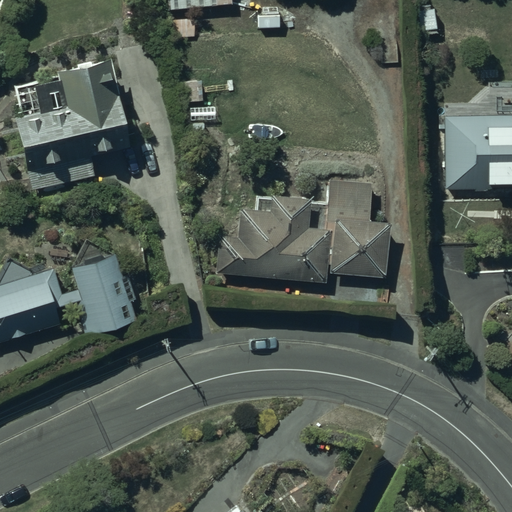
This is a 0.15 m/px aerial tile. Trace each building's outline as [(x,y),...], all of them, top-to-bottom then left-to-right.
[(165,0),(168,14),(251,4),(250,0),(165,0)] [(13,92),(21,126),(13,128),(30,194),(91,180),(87,161),(127,152),(106,72),(56,83),(13,92)] [(511,121),(443,122),(443,192),(511,191),(511,121)] [(213,279),(323,285),(324,270),(329,270),(328,279),(385,282),(388,230),(366,229),(369,187),(326,184),(323,236),(306,235),(307,206),(269,204),(268,219),(238,218),(236,242),(215,241),(213,279)] [(0,344),(59,327),(55,315),(73,310),(81,339),(133,324),(128,307),(133,305),(124,277),(118,279),(113,262),(68,276),(74,295),(58,300),(50,276),(0,290),(0,344)] [(212,511),(254,511),(241,492),(238,494),(235,490),(209,508),(212,511)]
